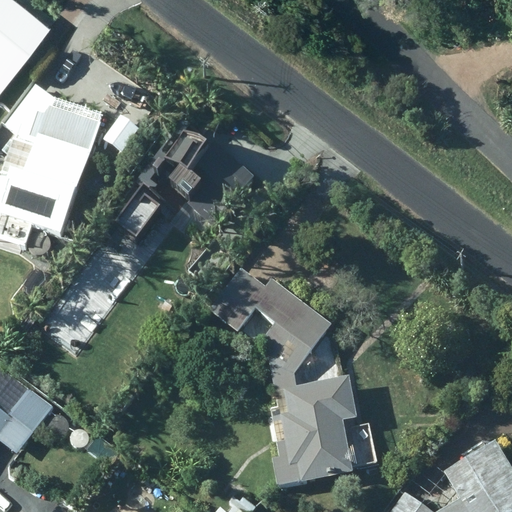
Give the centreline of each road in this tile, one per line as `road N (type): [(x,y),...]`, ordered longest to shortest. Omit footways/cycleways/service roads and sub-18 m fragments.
road 1 (tertiary): [(170,0),(511,261)]
road 2 (residential): [(511,158),(349,0)]
